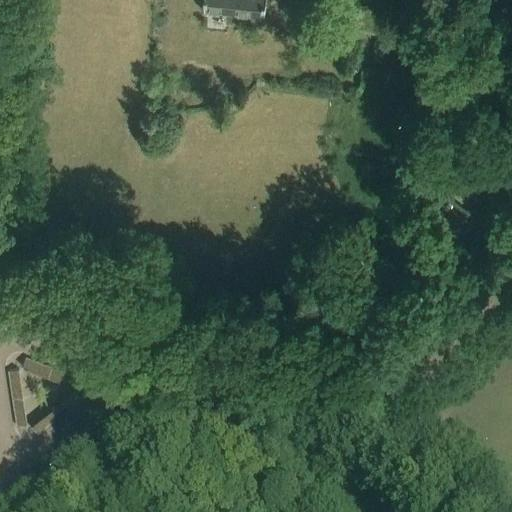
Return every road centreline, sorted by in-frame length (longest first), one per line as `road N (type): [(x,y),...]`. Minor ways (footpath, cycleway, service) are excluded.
road 1 (residential): [(126,511),(287,365),(241,331),(28,244),(0,224)]
road 2 (track): [(287,365),(338,397),(511,256)]
road 3 (track): [(338,397),(437,511)]
